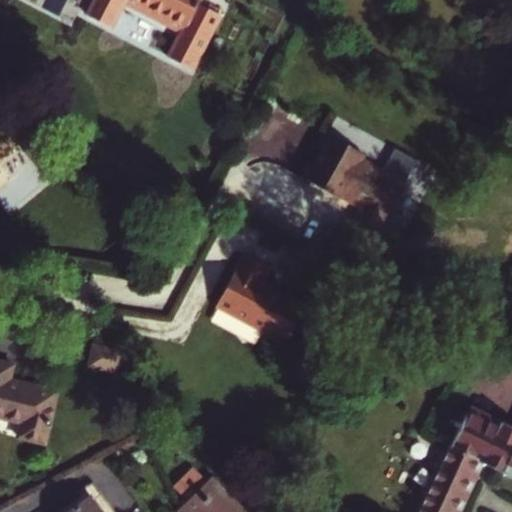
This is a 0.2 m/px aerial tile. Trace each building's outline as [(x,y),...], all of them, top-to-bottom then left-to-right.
[(128,0),(183,28),(167,58),(190,70),(218,15),(197,4),(199,0),(94,0),(86,16),(108,28),(122,0),(128,0)] [(365,205),(360,213),(381,226),(411,173),(389,161),(384,170),(363,158),(365,154),(326,132),(317,147),(322,150),(315,164),(309,161),(301,176),(342,199),(345,194),(365,205)] [(381,226),(360,213),(352,227),(374,239),(381,226)] [(279,353),(304,308),(260,284),(268,270),(241,254),(212,307),(259,333),(256,339),(279,353)] [(87,367),(112,373),(117,354),(91,349),(87,367)] [(47,448),(58,396),(11,384),(14,370),(0,366),(0,423),(21,428),(18,442),(47,448)] [(511,476),(511,426),(504,422),(501,428),(466,410),(449,446),(477,459),(478,460),(511,476)] [(452,511),(477,459),(449,446),(417,511),(452,511)] [(201,511),(241,511),(222,492),(201,511)] [(101,511),(91,497),(70,511),(101,511)]
